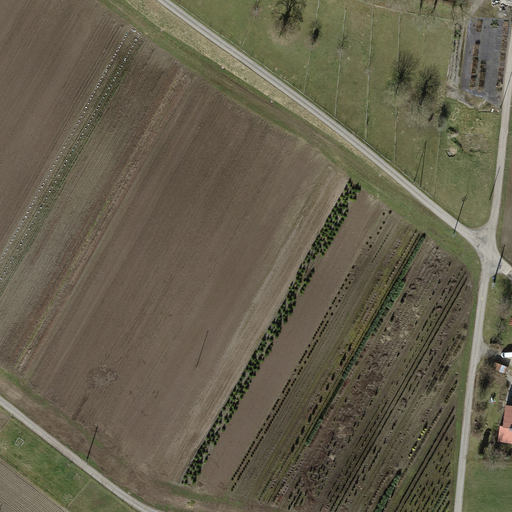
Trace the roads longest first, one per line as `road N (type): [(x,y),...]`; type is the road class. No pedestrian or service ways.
road 1 (track): [(511,270),(310,104),(161,0)]
road 2 (track): [(488,251),(458,511)]
road 3 (track): [(488,251),(511,64)]
road 4 (track): [(0,400),(150,511)]
